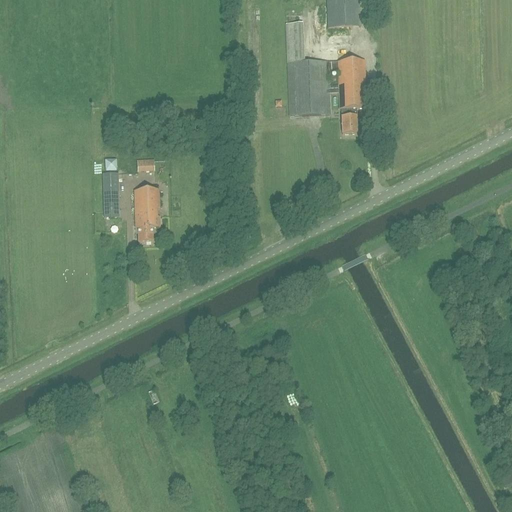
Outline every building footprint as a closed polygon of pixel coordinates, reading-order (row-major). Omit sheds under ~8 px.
[(326,0),(328,29),(360,28),(359,0),(326,0)] [(328,63),(297,64),(295,25),(286,25),(290,118),(330,116),(329,89),(339,89),(340,110),(343,110),(344,118),(341,118),(342,136),(357,135),(356,118),(353,118),(353,110),(366,109),(365,92),(363,92),(363,84),(365,84),(364,62),(337,63),(328,63)] [(122,173),(122,161),(110,161),(110,172),(122,173)] [(104,219),(119,218),(117,175),(102,175),(104,219)] [(152,229),(160,229),(159,218),(157,218),(157,210),(159,210),(159,191),(134,192),(135,230),(138,229),(138,244),(153,243),(152,229)]
